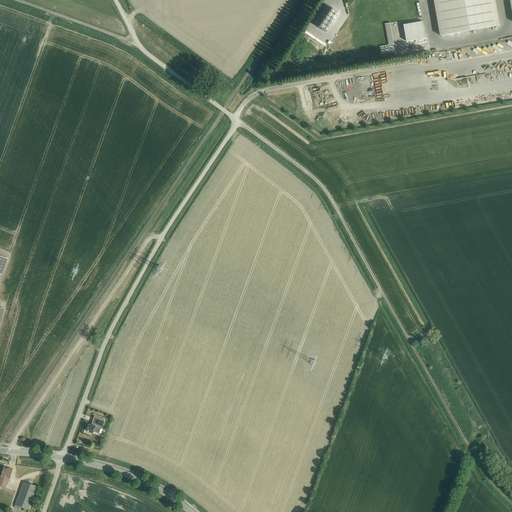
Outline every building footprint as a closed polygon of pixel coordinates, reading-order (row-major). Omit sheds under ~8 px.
[(434,0),(441,36),(500,25),(495,0),(434,0)] [(426,38),(426,36),(423,21),(404,25),(407,41),(426,38)] [(390,44),(396,43),(392,22),(386,23),(390,44)] [(86,430),(92,433),(93,431),(99,434),(102,426),(103,422),(104,420),(94,416),(91,426),(88,425),(86,430)] [(7,478),(10,479),(12,470),(4,467),(1,476),(0,478),(0,486),(5,488),(6,485),(5,484),(7,478)] [(24,482),(15,505),(28,510),(37,486),(24,482)]
